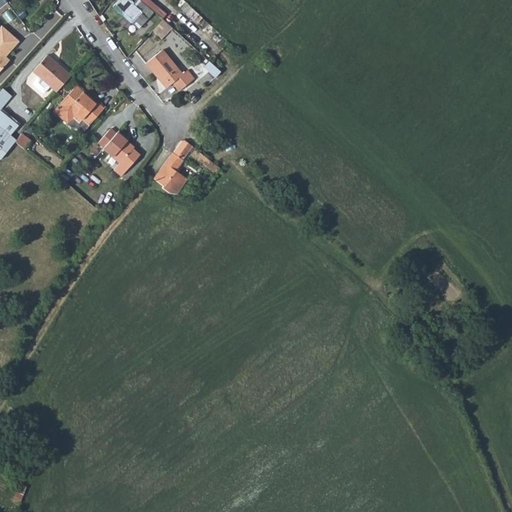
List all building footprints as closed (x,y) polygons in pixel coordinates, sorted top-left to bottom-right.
[(140,11),(134,6),(129,12),(134,17),(130,22),(128,24),(129,26),(135,31),(140,36),(152,23),(146,17),(140,11)] [(144,7),(140,11),(146,17),(150,13),(144,7)] [(125,16),(130,22),(134,17),(129,12),(125,16)] [(161,39),(171,27),(163,20),(153,30),(161,39)] [(18,39),(1,24),(0,24),(0,69),(3,66),(0,62),(0,58),(1,59),(5,55),(18,39)] [(132,34),(135,31),(129,26),(126,28),(132,34)] [(193,78),(186,70),(181,74),(161,50),(146,63),(166,88),(172,82),(176,79),(182,87),(193,78)] [(9,59),(5,55),(1,59),(0,58),(0,62),(3,66),(9,59)] [(47,56),(33,71),(39,77),(32,84),(44,94),(50,87),(57,93),(70,77),(47,56)] [(179,90),(182,87),(176,79),(172,82),(179,90)] [(90,92),(80,84),(65,102),(58,110),(77,126),(80,125),(87,131),(93,123),(106,108),(90,94),(91,93),(90,92)] [(10,96),(2,89),(0,91),(0,159),(15,140),(10,136),(18,125),(0,109),(0,108),(11,96),(10,96)] [(92,91),(90,92),(91,93),(90,94),(106,108),(108,105),(92,91)] [(114,127),(102,141),(108,146),(107,147),(125,161),(138,145),(131,139),(128,137),(129,135),(122,129),(119,132),(114,127)] [(33,142),(22,134),(16,142),(27,150),(33,142)] [(176,172),(192,148),(184,141),(180,142),(154,180),(165,187),(164,190),(168,193),(173,194),(183,177),(176,172)] [(208,169),(212,163),(194,149),(190,155),(208,169)]
